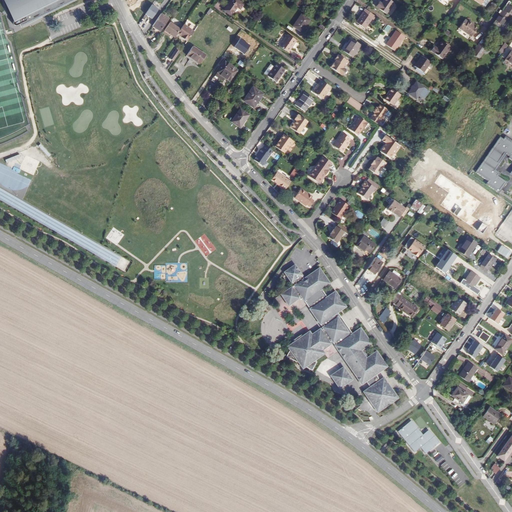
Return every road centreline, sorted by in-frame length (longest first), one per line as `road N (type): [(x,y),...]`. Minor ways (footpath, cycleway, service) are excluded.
road 1 (unclassified): [(0,236),(347,436)]
road 2 (residential): [(119,0),(154,63),(240,158)]
road 3 (residential): [(424,393),(306,232)]
road 4 (residential): [(424,393),(511,266)]
